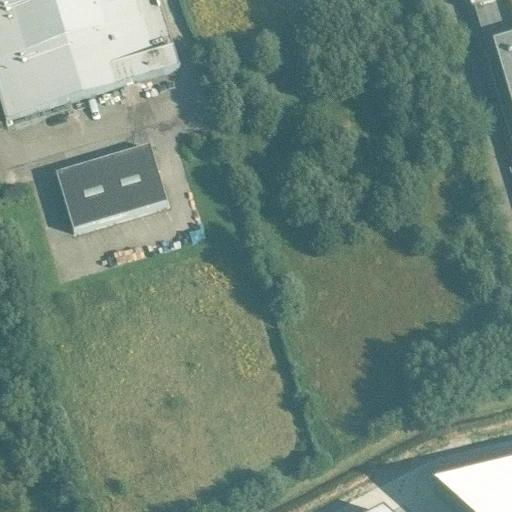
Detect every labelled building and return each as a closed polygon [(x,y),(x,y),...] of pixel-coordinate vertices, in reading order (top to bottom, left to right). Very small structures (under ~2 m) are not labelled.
[(0,0),(0,102),(6,123),(180,71),(158,0),(0,0)] [(511,0),(468,0),(472,11),(474,11),(487,55),(485,55),(511,144),(511,0)] [(168,206),(152,149),(58,177),(74,234),(168,206)] [(416,490),(439,483),(434,465),(411,472),(416,490)] [(511,511),(511,476),(434,495),(452,511),(511,511)]
